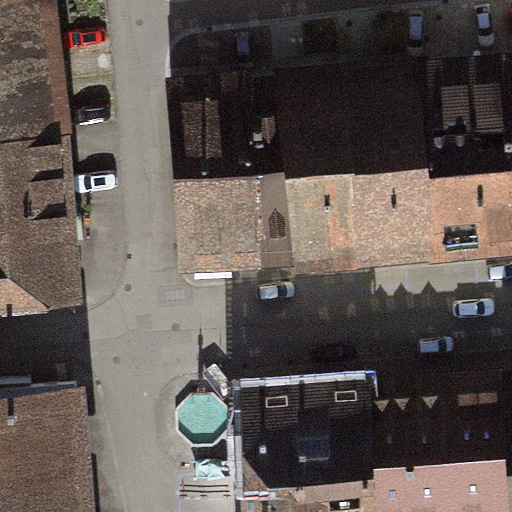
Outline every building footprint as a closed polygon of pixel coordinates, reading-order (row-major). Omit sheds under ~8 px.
[(0,0),(0,306),(108,299),(76,0),(0,0)] [(511,50),(186,78),(205,278),(511,253),(511,50)] [(500,511),(511,511),(511,359),(494,361),(500,511)] [(500,511),(494,361),(368,368),(373,511),(500,511)] [(373,511),(368,368),(235,376),(243,511),(373,511)] [(124,511),(107,387),(0,393),(0,511),(124,511)]
